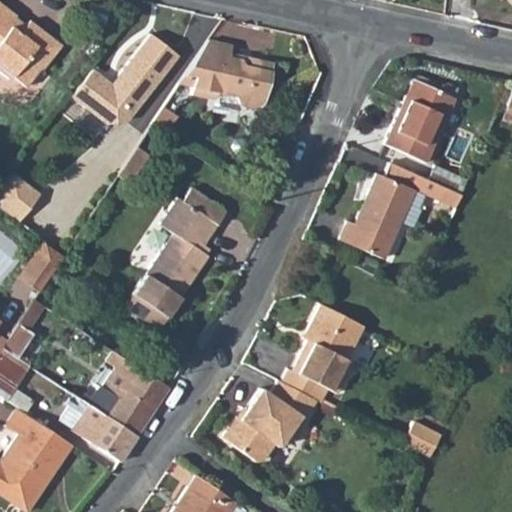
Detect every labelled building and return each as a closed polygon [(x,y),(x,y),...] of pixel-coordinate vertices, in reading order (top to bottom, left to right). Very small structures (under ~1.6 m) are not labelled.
[(44,69),(63,43),(31,19),(25,28),(15,20),(19,13),(1,0),(0,0),(0,71),(11,80),(13,76),(27,87),(41,67),(44,69)] [(93,64),(73,91),(109,118),(129,115),(164,70),(179,50),(151,29),(136,49),(113,79),(93,64)] [(228,53),(230,41),(206,36),(181,74),(192,76),(189,92),(208,96),(216,91),(233,94),(235,97),(236,100),(240,103),(244,106),(251,106),(256,103),(261,99),(269,59),(238,52),(237,55),(228,53)] [(422,158),(451,93),(409,74),(381,139),(422,158)] [(511,120),(511,82),(511,83),(502,118),(511,120)] [(135,144),(129,152),(143,161),(148,153),(135,144)] [(143,161),(129,152),(122,163),(136,171),(143,161)] [(457,206),(463,192),(427,176),(388,159),(379,180),(370,177),(349,225),(341,222),(334,242),(376,261),(408,186),(457,206)] [(468,178),(433,162),(427,176),(463,192),(468,178)] [(136,171),(122,163),(116,173),(129,181),(136,171)] [(0,186),(0,201),(21,216),(41,188),(14,169),(0,186)] [(201,243),(224,207),(188,184),(179,198),(173,195),(155,221),(169,231),(129,292),(164,314),(205,253),(198,248),(201,243)] [(44,280),(66,247),(47,235),(25,268),(44,280)] [(205,253),(208,247),(201,243),(198,248),(205,253)] [(164,314),(129,292),(120,306),(155,329),(164,314)] [(33,298),(17,322),(25,328),(42,303),(33,298)] [(355,323),(312,304),(300,330),(303,331),(287,369),(283,367),(277,382),(314,399),(322,403),(329,388),(332,389),(346,355),(341,353),(355,323)] [(17,357),(32,333),(25,328),(17,322),(1,346),(17,357)] [(0,395),(4,398),(27,363),(17,357),(1,346),(0,346),(0,395)] [(127,376),(114,395),(101,386),(99,385),(90,398),(83,394),(80,398),(135,435),(168,386),(110,348),(103,359),(114,367),(127,376)] [(114,367),(101,386),(114,395),(127,376),(114,367)] [(300,418),(314,399),(277,382),(272,380),(264,392),(256,387),(241,407),(236,403),(215,432),(252,459),(260,458),(271,443),(274,445),(295,415),(300,418)] [(66,389),(61,398),(72,404),(61,420),(118,460),(135,435),(80,398),(66,389)] [(14,405),(2,423),(18,434),(30,415),(14,405)] [(18,434),(0,461),(0,493),(26,511),(71,444),(30,415),(18,434)] [(410,416),(399,439),(427,452),(437,429),(410,416)] [(194,474),(169,511),(242,511),(244,509),(194,474)]
